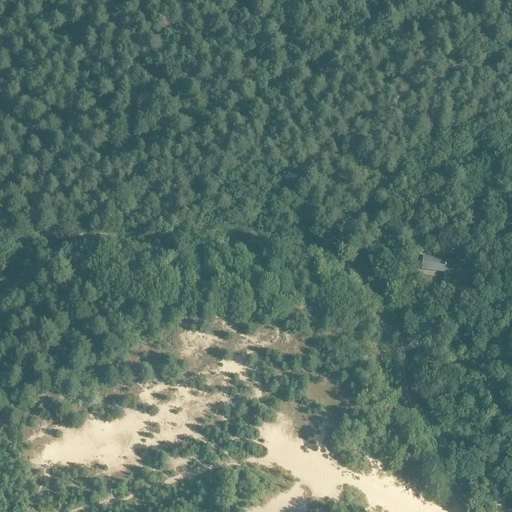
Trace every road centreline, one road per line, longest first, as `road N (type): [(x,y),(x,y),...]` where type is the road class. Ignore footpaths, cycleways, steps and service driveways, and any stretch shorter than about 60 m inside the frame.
road 1 (unknown): [(0,271),(40,236),(312,228),(355,254),(396,309),(441,452),(460,486),(457,504)]
road 2 (track): [(394,347),(430,337),(473,310),(501,275),(486,238),(425,226),(428,210)]
